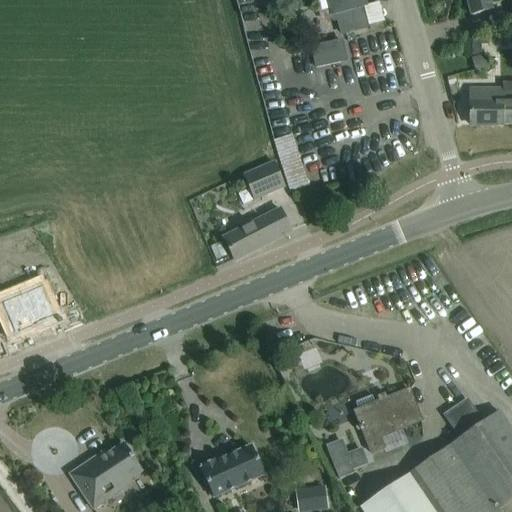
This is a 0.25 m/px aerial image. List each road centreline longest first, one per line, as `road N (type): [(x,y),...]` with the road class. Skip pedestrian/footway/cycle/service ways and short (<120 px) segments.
road 1 (tertiary): [(0,384),(465,207)]
road 2 (unclassified): [(465,207),(404,0)]
